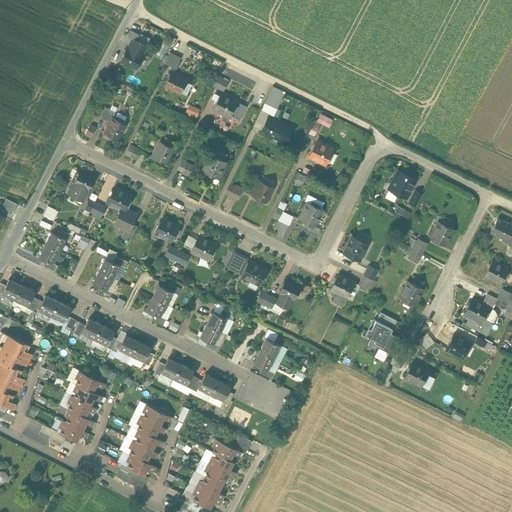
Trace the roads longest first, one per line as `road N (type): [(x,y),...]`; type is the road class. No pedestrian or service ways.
road 1 (residential): [(62,141),(316,263),(378,139),(489,193)]
road 2 (residential): [(288,399),(5,255)]
road 3 (track): [(378,139),(132,6)]
road 4 (residential): [(62,141),(136,0)]
road 5 (residential): [(489,193),(432,308)]
road 6 (residential): [(5,255),(62,141)]
